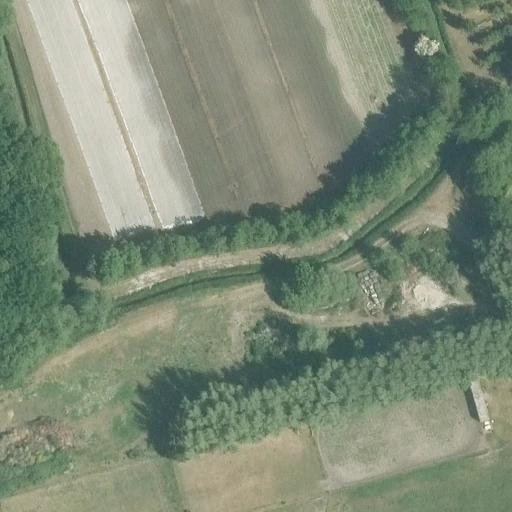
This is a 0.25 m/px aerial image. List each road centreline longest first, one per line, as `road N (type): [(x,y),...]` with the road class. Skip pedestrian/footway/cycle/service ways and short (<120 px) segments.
road 1 (track): [(511,78),(468,113),(433,166),(322,248),(86,297),(0,39)]
road 2 (track): [(511,128),(356,265),(181,303),(38,373)]
